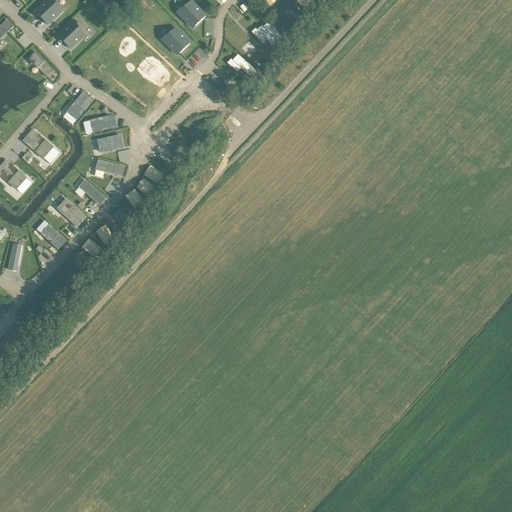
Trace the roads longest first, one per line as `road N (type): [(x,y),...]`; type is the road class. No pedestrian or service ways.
road 1 (unclassified): [(141,122),(124,186),(94,224),(22,295),(0,282)]
road 2 (unclassified): [(371,0),(248,129),(235,118)]
